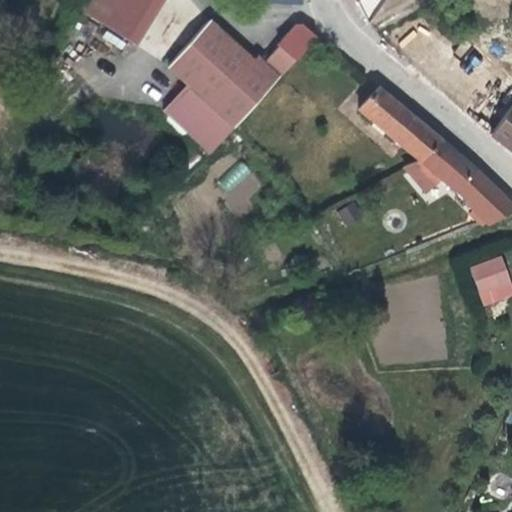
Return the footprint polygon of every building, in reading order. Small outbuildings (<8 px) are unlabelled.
[(136,51),(166,0),(89,0),(79,18),(136,51)] [(353,0),(365,26),(384,0),(353,0)] [(281,79),(315,37),(300,24),(292,29),(277,47),(278,49),(264,64),(281,79)] [(171,72),(190,89),(238,131),(278,83),(253,62),(210,25),(171,72)] [(278,83),(281,79),(264,64),(257,58),(253,62),(278,83)] [(167,116),(216,158),(238,131),(190,89),(167,116)] [(355,105),(412,157),(415,155),(418,158),(435,142),(375,90),(355,105)] [(511,105),(489,137),(511,155),(511,105)] [(474,175),(435,142),(418,158),(451,190),(474,175)] [(244,160),(213,181),(232,210),(263,189),(244,160)] [(463,202),(488,187),(474,175),(451,190),(463,202)] [(498,222),(511,214),(511,208),(488,187),(463,202),(488,226),(498,222)] [(354,201),(337,211),(346,226),(363,217),(354,201)] [(484,307),(511,296),(511,282),(502,254),(469,266),(484,307)]
